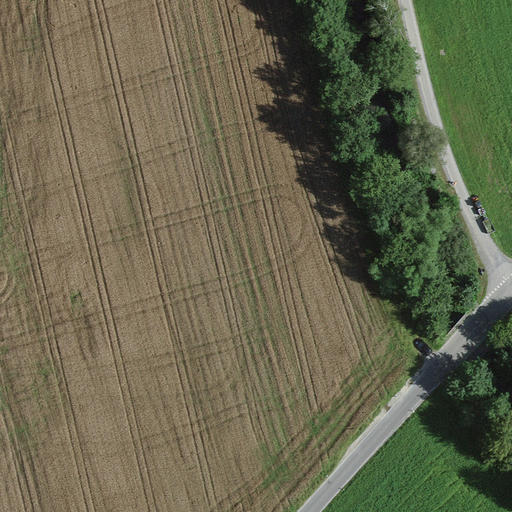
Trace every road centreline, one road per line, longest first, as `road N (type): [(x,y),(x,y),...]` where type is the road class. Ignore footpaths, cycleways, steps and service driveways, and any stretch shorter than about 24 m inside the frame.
road 1 (track): [(511,282),(451,198),(427,141),(392,0)]
road 2 (unclassified): [(309,511),(511,284)]
